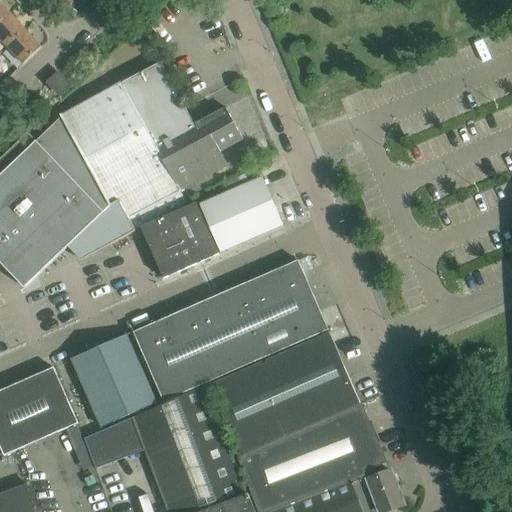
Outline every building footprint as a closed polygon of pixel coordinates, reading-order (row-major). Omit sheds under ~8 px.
[(70,0),(58,0),(58,1),(67,11),(74,4),(70,0)] [(0,4),(0,23),(10,15),(0,4)] [(10,15),(0,23),(0,40),(7,49),(26,32),(10,15)] [(26,32),(7,49),(24,66),(42,49),(26,32)] [(0,264),(25,291),(68,249),(81,263),(136,233),(118,201),(119,201),(136,231),(186,205),(180,192),(227,167),(220,153),(243,141),(225,110),(194,126),(184,109),(160,64),(108,93),(105,88),(98,92),(101,97),(62,118),(62,117),(61,118),(62,120),(37,144),(28,135),(0,162),(0,264)] [(59,76),(49,85),(60,97),(70,88),(59,76)] [(200,207),(221,255),(283,227),(263,179),(200,207)] [(164,281),(195,267),(219,257),(196,205),(141,229),(164,281)] [(299,263),(134,334),(164,404),(329,332),(299,263)] [(241,457),(361,405),(330,334),(211,386),(241,457)] [(72,361),(73,364),(102,429),(157,405),(127,337),(72,361)] [(54,369),(0,392),(0,447),(4,458),(79,425),(54,369)] [(132,420),(84,441),(96,471),(145,452),(167,511),(362,511),(356,495),(352,484),(367,479),(366,478),(368,477),(366,471),(386,464),(361,406),(239,459),(251,491),(247,492),(208,387),(132,420)] [(391,473),(368,482),(370,489),(379,511),(390,511),(404,507),(391,473)] [(39,511),(30,487),(0,497),(0,511),(39,511)] [(379,511),(370,489),(356,495),(362,511),(379,511)]
